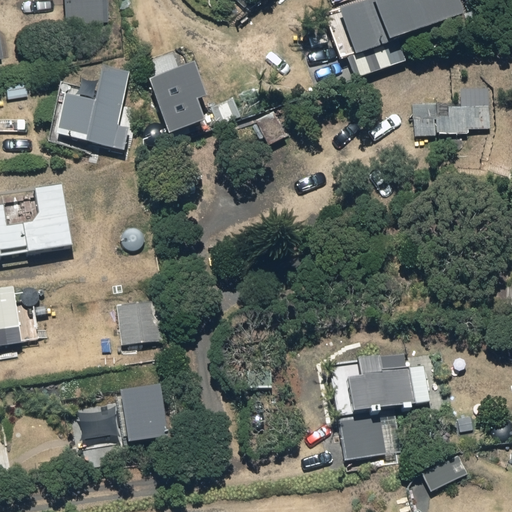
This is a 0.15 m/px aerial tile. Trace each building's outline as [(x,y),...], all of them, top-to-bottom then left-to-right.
[(107,24),(106,0),(63,0),(65,26),(107,24)] [(229,0),(206,0),(203,29),(226,32),(229,0)] [(358,57),(464,19),(456,0),(372,0),(342,11),(358,57)] [(57,136),(125,151),(130,128),(119,126),(130,73),(102,67),(94,104),(65,99),(57,136)] [(152,82),(170,136),(203,124),(196,103),(205,100),(193,68),(152,82)] [(487,93),(408,97),(410,123),(437,121),(439,138),(469,136),(469,131),(489,130),(487,93)] [(0,259),(72,248),(63,187),(37,191),(40,214),(32,226),(6,230),(2,210),(0,209),(0,259)] [(119,246),(120,249),(122,251),(124,253),(126,255),(129,256),(131,256),(134,256),(136,256),(139,255),(141,254),(143,252),(145,250),(147,248),(148,246),(148,243),(148,241),(148,238),(147,235),(146,233),(145,231),(143,229),(141,227),(138,226),(136,226),(133,226),(130,226),(128,227),(125,228),(123,229),(121,231),(120,233),(119,236),(118,238),(118,241),(118,244),(119,246)] [(39,285),(17,288),(20,309),(42,306),(39,285)] [(0,290),(0,349),(7,349),(5,332),(20,330),(14,289),(0,290)] [(162,342),(158,305),(118,310),(122,347),(162,342)] [(46,306),(34,308),(36,318),(47,316),(46,306)] [(348,383),(353,416),(337,418),(343,463),(384,457),(378,412),(415,407),(409,370),(382,374),(380,360),(357,364),(360,381),(348,383)] [(160,384),(121,390),(129,441),(168,435),(160,384)] [(431,494),(448,484),(439,468),(422,478),(431,494)]
